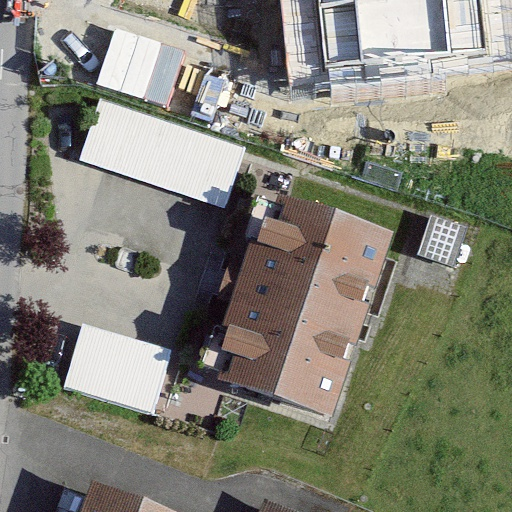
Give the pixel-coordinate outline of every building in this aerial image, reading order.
[(505,0),(269,0),(277,86),(511,68),(505,0)] [(245,141),(99,92),(77,159),(222,208),(245,141)] [(386,241),(259,198),(198,379),(326,421),(386,241)] [(168,346),(81,318),(60,384),(147,412),(168,346)] [(147,511),(89,489),(79,511),(147,511)] [(289,511),(264,502),(259,511),(289,511)]
